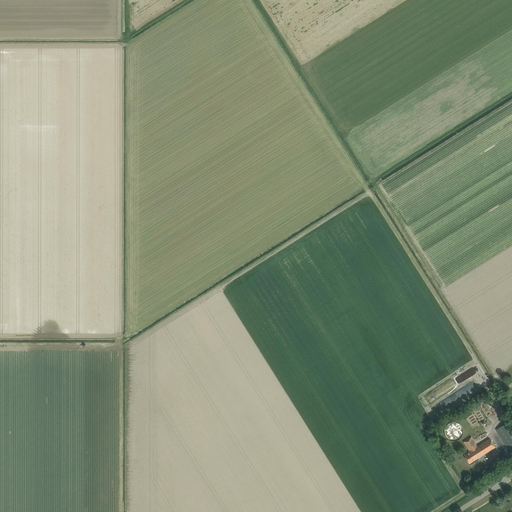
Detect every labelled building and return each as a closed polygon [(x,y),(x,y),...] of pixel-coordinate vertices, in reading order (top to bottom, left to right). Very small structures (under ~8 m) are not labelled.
[(484,405),(487,409),(494,406),(492,401),(484,405)] [(488,427),(492,425),(487,415),(482,417),(488,427)] [(460,421),(459,423),(455,421),(452,427),(460,431),(464,423),(460,421)] [(511,423),(510,421),(496,430),(510,452),(511,451),(511,423)] [(470,463),(495,447),(490,439),(477,447),(471,437),(464,442),(470,451),(464,455),(470,463)]
